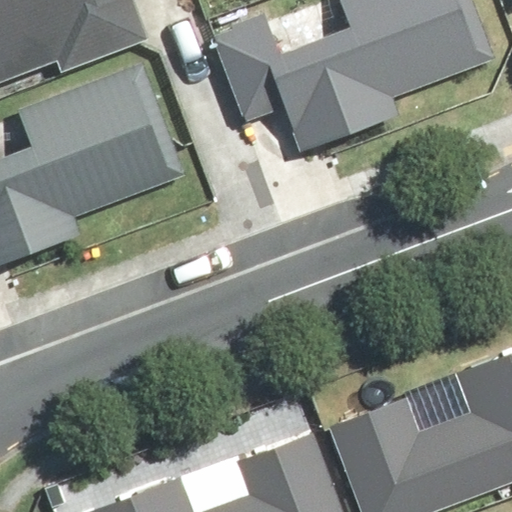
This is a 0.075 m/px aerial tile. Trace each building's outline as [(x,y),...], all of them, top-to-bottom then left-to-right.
[(0,0),(0,83),(69,60),(74,75),(164,44),(148,0),(0,0)] [(408,102),(511,62),(486,0),(333,0),(229,41),(261,122),(292,110),(305,143),(314,139),(322,160),(416,123),(408,102)] [(0,273),(92,242),(84,219),(202,179),(166,73),(34,118),(48,157),(0,173),(0,273)] [(423,401),(342,430),(371,511),(460,511),(511,494),(511,359),(469,375),(483,414),(434,432),(423,401)] [(351,511),(321,436),(247,465),(259,496),(219,511),(209,511),(195,475),(100,511),(351,511)]
